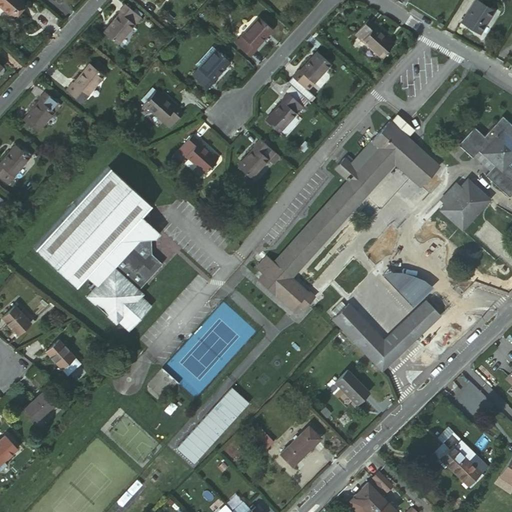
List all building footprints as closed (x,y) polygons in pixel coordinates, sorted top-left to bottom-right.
[(0,0),(0,8),(6,15),(19,1),(17,0),(0,0)] [(478,34),(492,11),(476,0),(473,0),(460,22),(478,34)] [(131,33),(138,24),(121,10),(114,19),(115,20),(100,39),(114,51),(129,32),(131,33)] [(255,49),(272,30),(258,17),(242,36),(239,33),(232,41),(251,57),(257,51),(255,49)] [(377,58),(388,46),(369,30),(371,28),(362,21),(349,37),(357,44),(358,43),(377,58)] [(209,47),(193,66),(195,67),(197,69),(213,50),(209,47)] [(211,82),(228,62),(214,49),(213,50),(197,69),(195,67),(189,73),(207,91),(213,84),(211,82)] [(309,83),(327,64),(314,52),(298,72),(295,70),(288,78),(305,92),(311,85),(309,83)] [(82,99),(98,79),(84,68),(68,88),(66,86),(60,95),(77,108),(84,101),(82,99)] [(168,129),(181,113),(172,105),(171,107),(153,91),(142,104),(159,119),(158,121),(168,129)] [(293,116),(301,108),(284,93),(277,102),(278,103),(262,121),(274,132),(290,114),(293,116)] [(48,118),(55,110),(38,97),(31,105),(34,107),(18,127),(30,138),(46,117),(48,118)] [(392,125),(408,140),(415,132),(399,117),(392,125)] [(511,168),(511,128),(503,121),(484,142),(474,132),(459,150),(469,159),(471,157),(476,152),(494,170),(489,175),(486,179),(511,202),(511,201),(511,172),(510,171),(511,168)] [(440,169),(408,140),(392,125),(390,123),(353,163),(350,166),(345,160),(335,172),(350,186),(275,266),(293,284),(294,283),(401,169),(423,189),(440,169)] [(201,173),(213,160),(194,144),(196,142),(188,135),(174,151),(181,158),(183,156),(201,173)] [(280,157),(276,153),(260,139),(254,146),(257,149),(239,167),(252,178),(269,158),(274,163),(280,157)] [(9,181),(24,161),(9,149),(0,161),(0,188),(4,191),(11,182),(9,181)] [(471,157),(489,175),(494,170),(476,152),(471,157)] [(348,157),(345,160),(350,166),(353,163),(348,157)] [(144,215),(153,205),(109,165),(35,247),(80,287),(90,276),(99,285),(89,295),(118,322),(120,320),(131,330),(154,305),(143,294),(145,293),(141,289),(164,262),(154,252),(153,247),(151,245),(150,237),(157,237),(161,231),(158,229),(144,215)] [(463,191),(461,188),(443,206),(446,209),(442,214),(465,234),(493,204),(470,183),(463,191)] [(443,206),(461,188),(457,185),(440,203),(443,206)] [(310,297),(294,283),(293,284),(275,266),(268,260),(257,272),(265,279),(261,283),(295,314),(300,308),(307,315),(319,302),(311,295),(310,297)] [(388,279),(417,309),(436,291),(427,285),(416,280),(403,278),(396,277),(388,279)] [(19,330),(31,317),(14,300),(2,312),(19,330)] [(353,308),(337,324),(387,375),(445,319),(431,304),(389,345),(353,308)] [(65,365),(77,353),(61,337),(48,349),(65,365)] [(77,353),(65,365),(71,371),(84,358),(77,353)] [(355,402),(368,390),(346,369),(333,380),(355,402)] [(175,448),(192,464),(249,403),(232,388),(175,448)] [(35,420),(51,405),(40,392),(22,407),(35,420)] [(243,430),(254,441),(261,433),(251,422),(243,430)] [(299,458),(318,438),(307,426),(286,445),(299,458)] [(437,439),(441,444),(451,435),(446,431),(437,439)] [(452,445),(456,441),(451,435),(441,444),(446,450),(452,445)] [(0,459),(11,449),(0,437),(0,459)] [(478,464),(456,441),(452,445),(469,462),(454,476),(460,482),(475,468),(478,464)] [(431,452),(437,459),(446,450),(441,444),(431,452)] [(286,445),(278,454),(290,466),(299,458),(286,445)] [(469,462),(452,445),(446,450),(437,459),(454,476),(469,462)] [(496,474),(509,483),(511,484),(511,459),(508,457),(496,474)] [(478,471),(475,468),(460,482),(463,486),(478,471)] [(367,483),(379,496),(382,493),(380,491),(382,490),(384,492),(391,486),(377,472),(370,478),(371,479),(367,483)] [(505,487),(509,483),(496,474),(493,479),(505,487)] [(385,502),(385,503),(379,496),(367,483),(366,482),(351,496),(352,497),(359,504),(352,510),(354,511),(363,511),(365,511),(366,511),(390,511),(393,510),(385,502)] [(359,504),(352,497),(348,500),(349,507),(352,510),(359,504)] [(233,511),(248,511),(250,510),(242,502),(232,511),(233,511)]
